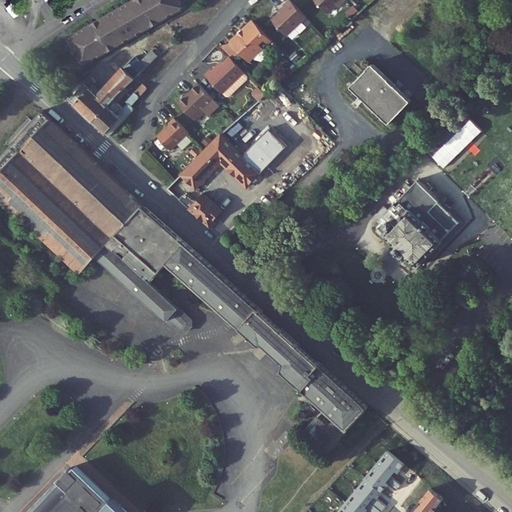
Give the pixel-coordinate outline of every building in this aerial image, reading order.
[(135,0),(72,43),(88,68),(185,2),(183,0),(135,0)] [(345,0),(315,0),(329,13),(338,4),(341,4),(345,0)] [(309,18),(292,1),(285,7),(287,9),(274,22),(289,37),(309,18)] [(274,42),(257,24),(251,30),(249,28),(233,44),(252,64),(257,59),(258,61),(265,62),(269,58),(268,52),(266,50),(274,42)] [(134,69),(144,79),(170,54),(164,48),(149,64),(144,59),(134,69)] [(214,73),(208,78),(226,96),(248,74),(233,59),(217,75),(214,73)] [(360,84),(398,121),(419,99),(381,62),(360,84)] [(77,104),(100,126),(133,88),(142,81),(132,72),(106,99),(99,92),(103,87),(99,82),(77,104)] [(223,108),(202,87),(195,94),(197,95),(193,99),(191,97),(182,107),(199,124),(208,114),(213,119),(223,108)] [(100,126),(115,139),(140,112),(137,109),(145,100),(140,95),(125,110),(122,108),(130,100),(128,98),(135,90),(133,88),(100,126)] [(257,326),(270,313),(147,210),(51,118),(0,173),(0,193),(81,271),(96,255),(182,332),(188,332),(198,321),(197,317),(158,279),(173,263),(246,330),(254,327),(257,326)] [(443,168),(483,130),(472,119),(433,157),(443,168)] [(174,128),(162,140),(176,154),(194,137),(179,122),(173,127),(174,128)] [(173,193),(218,231),(227,221),(215,210),(219,205),(205,193),(228,167),(243,179),(246,176),(259,188),(269,177),(225,138),(173,193)] [(497,157),(488,165),(496,174),(505,166),(497,157)] [(256,192),(259,188),(246,176),(243,179),(256,192)] [(428,180),(403,203),(406,206),(410,202),(427,219),(448,199),(428,180)] [(403,203),(383,224),(384,226),(382,228),(386,232),(389,230),(405,246),(401,250),(409,258),(413,255),(423,265),(448,241),(438,230),(442,226),(433,217),(429,222),(427,219),(410,202),(406,206),(403,203)] [(232,215),(219,205),(215,210),(227,221),(232,215)] [(291,331),(270,313),(257,326),(254,327),(277,347),(291,331)] [(328,363),(291,331),(277,347),(342,406),(313,439),(334,456),(377,408),(328,363)] [(434,377),(442,385),(471,354),(464,347),(434,377)] [(389,450),(338,511),(367,511),(370,509),(373,511),(383,511),(389,505),(379,497),(387,488),(384,486),(394,474),(396,475),(406,464),(389,450)] [(132,511),(116,497),(113,500),(76,466),(31,511),(132,511)] [(446,499),(433,489),(413,511),(441,511),(437,509),(446,499)]
